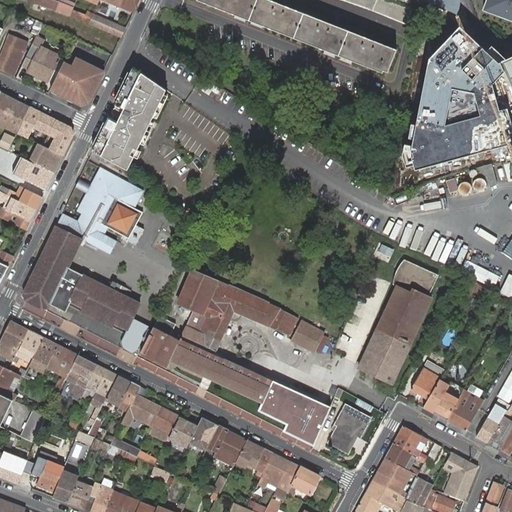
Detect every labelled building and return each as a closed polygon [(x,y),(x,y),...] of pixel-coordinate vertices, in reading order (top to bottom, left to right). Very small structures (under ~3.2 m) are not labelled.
[(52,0),(44,0),(42,5),(56,10),(59,2),(52,0)] [(104,0),(134,12),(139,0),(104,0)] [(271,0),(198,0),(382,72),(384,70),(388,72),(397,49),(271,0)] [(387,0),(344,0),(345,0),(372,10),(407,24),(413,10),(387,0)] [(422,0),(447,11),(450,5),(453,6),(454,8),(456,8),(456,7),(457,6),(455,4),(455,0),(422,0)] [(511,0),(487,0),(486,5),(484,9),(511,19),(511,54),(500,60),(501,62),(504,70),(511,86),(511,0)] [(59,2),(56,10),(70,15),(72,10),(73,7),(59,2)] [(72,10),(70,15),(89,23),(93,14),(88,12),(86,15),(72,10)] [(122,37),(126,28),(93,14),(89,23),(121,37),(122,37)] [(42,25),(42,23),(35,21),(30,32),(37,35),(42,25)] [(498,62),(459,26),(429,58),(412,152),(416,169),(511,142),(511,125),(508,110),(507,108),(499,110),(492,84),(504,70),(501,62),(498,62)] [(10,35),(0,58),(0,69),(13,76),(27,42),(10,35)] [(30,52),(24,67),(29,69),(27,72),(37,77),(48,82),(63,53),(51,48),(42,43),(44,38),(37,35),(35,40),(30,52)] [(35,40),(22,66),(24,67),(30,52),(35,40)] [(66,57),(51,89),(82,105),(89,102),(104,72),(68,54),(66,57)] [(109,119),(93,151),(129,170),(135,157),(138,150),(142,143),(148,130),(151,124),(135,116),(136,113),(152,121),(157,112),(167,90),(166,90),(134,67),(116,104),(120,106),(112,121),(109,119)] [(30,107),(1,92),(0,94),(0,122),(18,131),(22,123),(30,107)] [(116,104),(109,119),(112,121),(120,106),(116,104)] [(50,117),(30,107),(22,123),(42,133),(46,135),(49,128),(46,126),(50,117)] [(135,116),(151,124),(152,121),(136,113),(135,116)] [(50,139),(46,147),(63,155),(67,147),(50,139)] [(38,165),(54,173),(63,155),(46,147),(40,144),(31,161),(38,165)] [(26,159),(21,157),(13,173),(19,176),(46,190),(54,173),(38,165),(31,161),(28,160),(26,159)] [(484,167),(476,169),(478,176),(487,181),(489,187),(498,185),(494,170),(492,165),(484,167)] [(56,227),(24,293),(26,301),(42,309),(49,306),(50,304),(67,312),(67,311),(70,305),(72,301),(86,308),(89,314),(107,323),(115,322),(129,328),(134,318),(141,303),(120,293),(113,289),(68,267),(82,239),(111,254),(117,241),(105,234),(108,228),(129,238),(127,241),(136,245),(144,230),(136,225),(143,213),(135,208),(144,191),(101,167),(91,186),(87,193),(77,211),(82,214),(78,221),(63,213),(56,227)] [(446,180),(449,192),(457,190),(455,178),(446,180)] [(91,186),(80,179),(76,187),(87,193),(91,186)] [(1,187),(0,189),(0,191),(6,195),(12,197),(14,198),(37,210),(43,197),(21,187),(17,194),(1,187)] [(8,210),(31,222),(37,210),(14,198),(12,197),(6,195),(0,191),(0,198),(3,200),(10,204),(8,210)] [(2,212),(0,215),(0,216),(27,230),(31,222),(8,210),(2,208),(1,211),(2,212)] [(0,261),(9,266),(14,257),(1,251),(0,253),(0,261)] [(393,382),(414,335),(421,320),(432,296),(428,294),(438,273),(404,257),(400,261),(395,271),(393,282),(397,284),(360,367),(393,382)] [(465,270),(494,288),(501,277),(472,259),(465,270)] [(154,327),(154,328),(141,354),(167,368),(170,361),(263,403),(259,410),(289,425),(286,431),(315,446),(330,408),(253,373),(214,354),(234,311),(270,326),(270,325),(290,334),(298,319),(280,310),(281,309),(268,303),(269,303),(230,285),(229,286),(218,281),(193,270),(178,303),(193,310),(200,313),(193,329),(186,325),(182,333),(158,321),(155,327),(154,327)] [(511,277),(508,275),(500,292),(511,298),(511,277)] [(115,286),(113,289),(120,293),(122,289),(124,285),(117,282),(115,286)] [(487,288),(478,283),(474,292),(483,296),(487,288)] [(124,285),(122,289),(130,294),(132,289),(124,285)] [(200,313),(193,310),(186,325),(193,329),(200,313)] [(134,318),(129,328),(127,333),(126,332),(121,342),(124,349),(131,352),(138,350),(149,326),(134,318)] [(13,362),(14,361),(14,359),(16,355),(17,354),(29,330),(11,320),(0,342),(0,364),(4,367),(7,359),(13,362)] [(315,352),(317,349),(324,335),(325,333),(301,321),(291,340),(315,352)] [(355,348),(362,333),(345,325),(338,340),(355,348)] [(14,359),(14,361),(18,363),(21,356),(32,362),(44,337),(29,330),(17,354),(16,355),(14,359)] [(324,335),(317,349),(321,352),(328,338),(324,335)] [(58,344),(44,337),(32,362),(29,366),(44,373),(46,369),(47,367),(58,344)] [(78,354),(58,344),(47,367),(46,369),(44,373),(43,375),(47,377),(51,369),(64,375),(61,380),(57,378),(51,390),(59,394),(67,377),(78,354)] [(78,354),(67,377),(82,384),(74,399),(79,402),(82,398),(98,365),(78,354)] [(19,374),(9,369),(4,367),(0,364),(0,379),(16,387),(22,376),(19,374)] [(108,369),(98,365),(82,398),(86,400),(89,395),(94,397),(96,392),(108,369)] [(424,368),(422,371),(429,375),(428,376),(434,379),(436,375),(424,368)] [(118,375),(108,369),(96,392),(94,397),(92,400),(99,404),(94,413),(98,415),(107,398),(118,375)] [(422,395),(429,399),(440,379),(441,378),(436,375),(434,379),(428,376),(429,375),(422,371),(412,389),(419,393),(422,395)] [(132,382),(118,375),(107,398),(120,405),(132,382)] [(16,387),(0,379),(0,393),(14,400),(15,401),(18,395),(14,392),(16,387)] [(429,399),(423,408),(433,413),(446,420),(459,399),(459,398),(446,391),(449,385),(440,379),(429,399)] [(141,386),(132,382),(120,405),(117,412),(125,417),(137,394),(141,386)] [(336,395),(339,384),(333,383),(330,393),(336,395)] [(446,420),(465,431),(478,409),(484,400),(476,396),(475,396),(475,397),(474,397),(473,397),(472,397),(472,396),(471,395),(471,394),(472,393),(464,389),(462,392),(459,398),(459,399),(446,420)] [(0,425),(1,426),(14,400),(0,393),(0,425)] [(137,394),(125,417),(122,422),(129,426),(134,416),(153,426),(163,407),(137,394)] [(497,402),(476,437),(487,443),(503,417),(508,408),(497,402)] [(372,417),(345,403),(334,424),(337,426),(334,430),(328,443),(349,454),(358,437),(361,439),(372,417)] [(511,403),(504,417),(503,417),(487,443),(501,450),(511,430),(511,422),(511,421),(511,403)] [(181,416),(163,407),(153,426),(151,431),(150,432),(168,441),(170,437),(181,416)] [(34,409),(21,436),(34,443),(47,416),(34,409)] [(62,416),(50,411),(47,416),(60,422),(62,416)] [(98,415),(94,413),(89,423),(93,425),(94,422),(98,415)] [(198,425),(181,416),(170,437),(187,447),(196,429),(198,425)] [(219,425),(202,417),(198,425),(196,429),(190,442),(206,450),(208,446),(213,437),(219,425)] [(89,433),(94,435),(101,421),(96,419),(94,422),(93,425),(90,429),(89,433)] [(80,424),(70,420),(67,425),(77,430),(80,424)] [(219,426),(219,425),(213,437),(208,446),(209,447),(219,426)] [(427,438),(403,425),(394,442),(418,455),(421,450),(416,447),(419,441),(424,444),(427,438)] [(214,456),(227,430),(219,426),(209,447),(216,451),(214,456)] [(214,456),(234,466),(236,461),(243,447),(247,439),(227,430),(214,456)] [(511,430),(501,450),(509,455),(511,450),(511,430)] [(113,441),(111,444),(130,453),(137,457),(140,451),(141,450),(114,437),(113,441)] [(102,440),(95,438),(91,447),(107,453),(108,452),(111,444),(102,440)] [(73,449),(80,451),(84,442),(77,439),(73,449)] [(264,448),(247,439),(243,447),(236,461),(247,467),(248,464),(256,468),(260,470),(258,474),(262,476),(264,473),(274,453),(264,448)] [(419,441),(416,447),(421,450),(424,444),(419,441)] [(418,455),(394,442),(385,458),(409,471),(413,473),(418,475),(420,471),(411,467),(416,458),(418,460),(420,456),(418,455)] [(429,454),(428,456),(435,460),(442,447),(435,443),(429,454)] [(130,453),(111,444),(108,452),(126,460),(130,453)] [(421,450),(418,455),(420,456),(426,459),(428,456),(429,454),(421,450)] [(140,451),(137,457),(156,465),(158,460),(140,451)] [(0,476),(18,483),(20,479),(25,466),(28,460),(5,452),(4,453),(0,463),(0,476)] [(450,496),(460,499),(473,468),(470,462),(458,456),(452,452),(445,464),(454,468),(450,478),(456,481),(450,496)] [(134,463),(137,457),(130,453),(126,460),(134,463)] [(291,462),(274,453),(264,473),(262,476),(262,477),(257,486),(262,489),(267,480),(276,485),(273,490),(276,491),(278,488),(279,486),(291,462)] [(37,485),(55,492),(64,469),(65,467),(61,465),(64,459),(50,454),(48,460),(45,466),(45,465),(37,485)] [(409,471),(385,458),(373,480),(406,497),(408,493),(402,490),(405,484),(402,483),(407,474),(416,479),(417,478),(418,475),(413,473),(409,471)] [(301,466),(291,462),(279,486),(278,488),(276,491),(274,494),(284,500),(287,493),(288,493),(292,484),(301,466)] [(245,471),(252,474),(256,468),(248,464),(247,467),(245,471)] [(25,466),(20,479),(28,482),(33,469),(25,466)] [(179,466),(175,475),(184,478),(187,469),(179,466)] [(287,493),(293,496),(295,493),(293,492),(296,487),(311,494),(320,476),(301,466),(292,484),(288,493),(287,493)] [(55,492),(53,497),(69,503),(77,481),(78,480),(80,476),(64,469),(55,492)] [(195,474),(192,480),(199,484),(202,478),(195,474)] [(213,491),(220,494),(228,477),(222,474),(213,491)] [(93,488),(85,509),(91,511),(92,511),(104,511),(114,490),(111,489),(114,482),(105,478),(103,485),(95,482),(93,488)] [(408,493),(406,497),(405,499),(407,500),(422,506),(426,499),(432,489),(433,486),(417,478),(416,479),(408,493)] [(406,497),(373,480),(366,494),(382,502),(382,503),(398,511),(401,511),(407,500),(405,499),(406,497)] [(77,481),(69,503),(85,509),(93,488),(77,481)] [(482,511),(496,511),(498,507),(496,506),(498,502),(504,486),(494,482),(486,502),(484,507),(482,511)] [(425,507),(436,511),(451,511),(456,502),(434,494),(436,490),(432,489),(426,499),(422,506),(425,507)] [(508,511),(509,510),(511,511),(511,490),(509,489),(500,511),(501,511),(508,511)] [(114,490),(104,511),(136,511),(138,509),(141,502),(141,501),(114,490)] [(382,502),(366,494),(356,510),(359,511),(377,511),(382,503),(382,502)] [(0,511),(24,511),(26,508),(0,497),(0,511)] [(265,511),(277,511),(279,510),(282,504),(272,499),(267,509),(265,511)] [(436,511),(425,507),(422,506),(407,500),(401,511),(414,511),(417,511),(436,511)] [(138,509),(136,511),(155,511),(157,508),(154,507),(152,511),(151,511),(144,509),(146,504),(141,502),(138,509)] [(251,511),(252,511),(246,508),(234,502),(230,511),(251,511)] [(248,507),(260,511),(265,511),(267,509),(251,502),(248,507)] [(157,508),(155,511),(182,511),(185,505),(180,503),(176,511),(173,511),(158,506),(157,508)]
